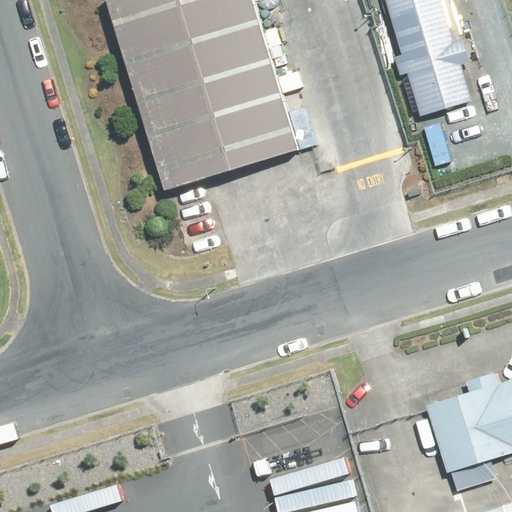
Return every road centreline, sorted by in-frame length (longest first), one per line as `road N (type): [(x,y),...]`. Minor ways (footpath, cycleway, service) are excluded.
road 1 (secondary): [(101,364),(511,237)]
road 2 (unclassified): [(0,23),(101,364)]
road 3 (unknown): [(381,277),(324,0)]
road 4 (unknown): [(39,511),(196,465)]
road 5 (unknown): [(196,465),(161,345)]
